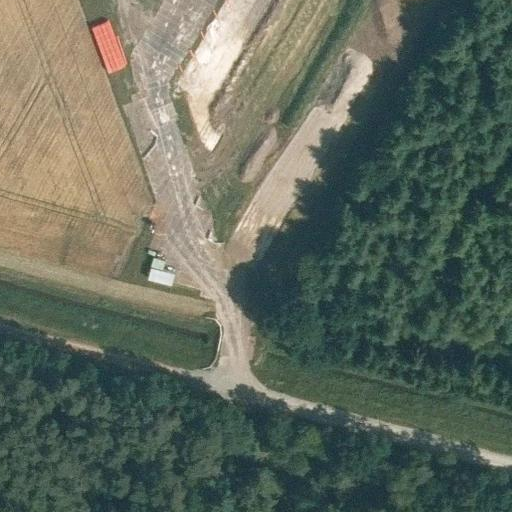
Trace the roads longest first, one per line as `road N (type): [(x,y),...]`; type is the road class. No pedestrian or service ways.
road 1 (track): [(511,457),(0,322)]
road 2 (track): [(221,381),(439,0)]
